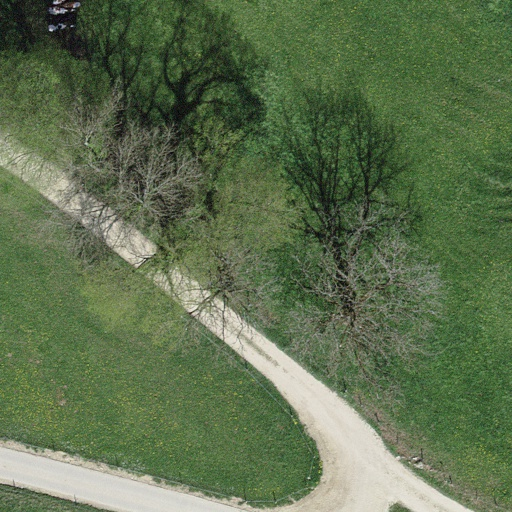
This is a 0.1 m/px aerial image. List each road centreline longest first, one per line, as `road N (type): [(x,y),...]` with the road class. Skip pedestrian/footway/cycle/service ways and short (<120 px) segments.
road 1 (track): [(373,472),(300,385),(203,295),(0,148)]
road 2 (track): [(176,511),(0,462)]
